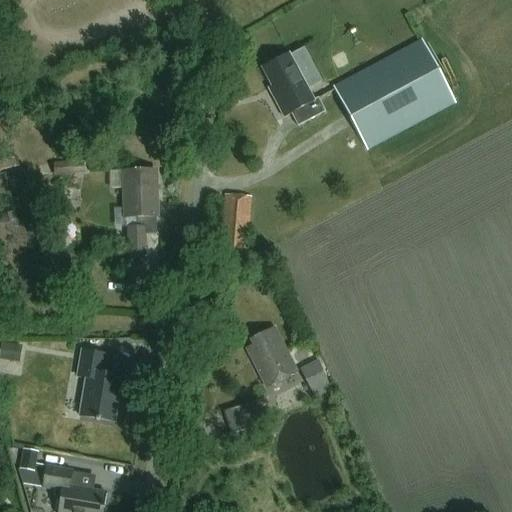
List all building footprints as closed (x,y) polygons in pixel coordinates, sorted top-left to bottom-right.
[(367,152),(455,105),(422,43),(334,90),(367,152)] [(302,131),(327,117),(320,103),(315,106),(289,56),(262,71),(277,98),(273,100),(286,123),(295,118),(302,131)] [(83,165),(58,166),(58,177),(84,176),(83,165)] [(127,230),(128,258),(146,257),(145,236),(156,236),(156,219),(158,219),(157,178),(149,178),(149,173),(123,174),(124,220),(137,219),(137,229),(127,230)] [(246,264),(251,199),(224,197),(220,262),(246,264)] [(266,390),(297,374),(274,330),(251,342),(253,347),(246,351),(266,390)] [(2,346),(0,356),(0,360),(14,363),(16,348),(2,346)] [(81,353),(77,379),(86,380),(82,400),(80,417),(79,418),(115,424),(119,397),(122,397),(125,379),(104,376),(107,357),(81,353)] [(301,372),(307,383),(313,394),(324,388),(312,366),(301,372)] [(248,423),(242,409),(229,414),(236,429),(248,423)] [(38,455),(24,453),(21,472),(35,474),(38,455)] [(72,473),(46,469),(43,490),(62,493),(58,511),(102,511),(106,495),(69,489),(72,473)]
